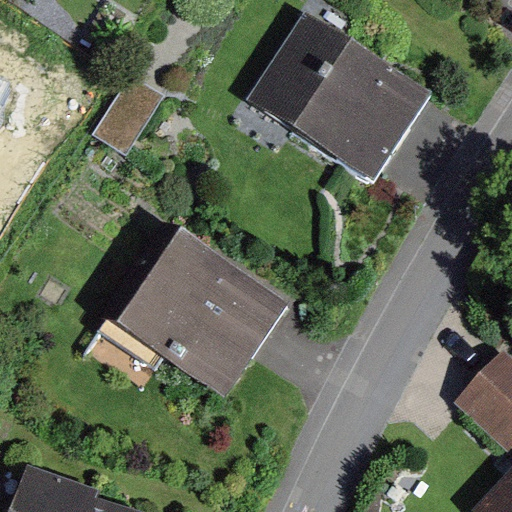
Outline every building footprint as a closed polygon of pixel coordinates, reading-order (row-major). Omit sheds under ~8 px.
[(417,134),(290,46),(229,133),(356,221),(417,134)] [(143,151),(164,87),(130,76),(109,140),(143,151)] [(275,340),(156,262),(89,365),(207,442),(275,340)] [(511,468),(511,405),(490,386),(443,438),(497,485),(511,468)] [(511,511),(511,494),(495,511),(511,511)]
